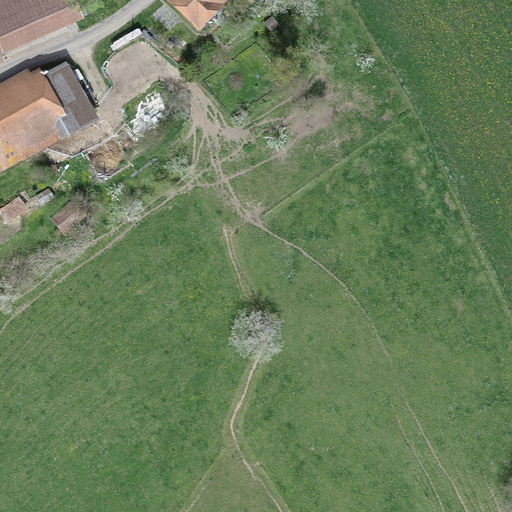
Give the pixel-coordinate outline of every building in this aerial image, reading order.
[(0,0),(0,38),(1,41),(75,10),(70,0),(0,0)] [(176,0),(175,1),(199,24),(221,0),(176,0)] [(39,80),(38,78),(0,99),(0,158),(55,128),(61,139),(92,122),(66,76),(50,85),(45,76),(39,80)] [(0,211),(7,222),(26,210),(18,199),(0,211)] [(56,222),(65,233),(72,227),(71,226),(82,217),(73,207),(56,222)]
